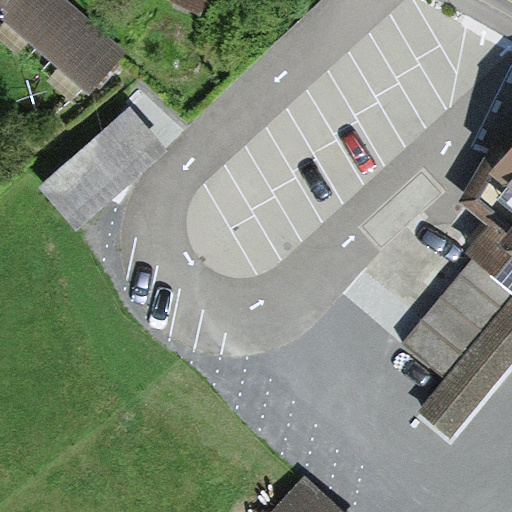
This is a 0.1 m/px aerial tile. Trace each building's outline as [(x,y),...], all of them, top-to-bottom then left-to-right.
[(0,0),(3,2),(0,4),(0,18),(88,94),(128,52),(67,0),(0,0)] [(208,0),(168,0),(168,1),(202,15),(208,0)] [(128,106),(40,188),(78,229),(167,147),(128,106)] [(511,365),(511,146),(495,168),(484,158),(461,202),(491,233),(402,347),(444,379),(422,408),(450,436),(511,365)] [(335,511),(303,483),(277,511),(335,511)]
